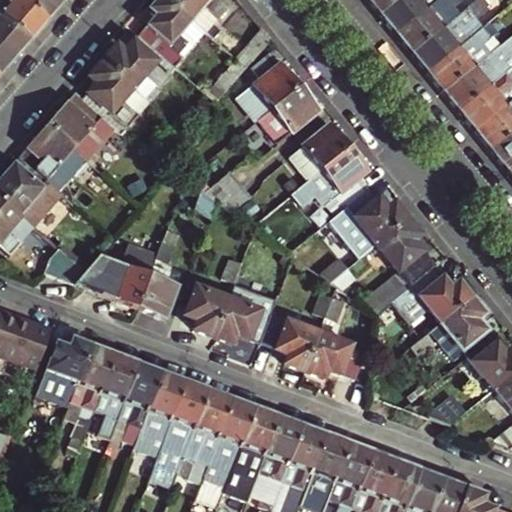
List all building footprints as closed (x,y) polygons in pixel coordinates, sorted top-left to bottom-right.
[(22,0),(0,0),(0,13),(31,41),(48,22),(22,0)] [(65,3),(61,0),(22,0),(48,22),(65,3)] [(180,40),(194,23),(166,0),(157,0),(148,11),(155,16),(138,36),(175,67),(176,69),(185,59),(180,55),(188,46),(180,40)] [(221,0),(166,0),(194,23),(237,60),(245,49),(215,24),(230,7),(221,0)] [(365,0),(379,16),(397,0),(365,0)] [(397,0),(379,16),(394,35),(438,0),(397,0)] [(438,0),(394,35),(411,56),(458,17),(450,8),(457,0),(438,0)] [(478,0),(458,17),(411,56),(416,62),(426,74),(472,36),(465,26),(488,7),(482,0),(478,0)] [(488,7),(465,26),(472,36),(486,24),(496,16),(488,7)] [(31,41),(0,13),(0,46),(15,60),(31,41)] [(472,36),(426,74),(442,94),(497,49),(488,38),(493,33),(486,24),(472,36)] [(238,61),(247,68),(270,41),(260,29),(245,49),(237,60),(238,61)] [(103,63),(133,89),(147,73),(160,85),(175,67),(138,36),(123,53),(117,48),(103,63)] [(442,94),(458,113),(504,76),(511,69),(511,68),(505,59),(511,52),(511,36),(511,37),(497,49),(442,94)] [(0,77),(11,65),(15,60),(0,46),(0,77)] [(258,122),(264,117),(299,88),(280,65),(286,60),(277,49),(251,69),(260,81),(238,98),(258,122)] [(238,61),(208,96),(215,103),(247,68),(238,61)] [(96,84),(80,103),(101,120),(119,136),(149,103),(133,89),(103,63),(89,78),(96,84)] [(511,85),(504,76),(458,113),(474,132),(506,106),(499,97),(511,85)] [(318,111),(299,88),(264,117),(267,120),(265,122),(277,138),(286,131),(289,135),(318,111)] [(80,103),(73,97),(47,127),(79,155),(83,151),(77,147),(101,120),(80,103)] [(511,101),(506,106),(474,132),(489,151),(511,132),(511,101)] [(288,159),(307,183),(348,149),(329,126),(288,159)] [(47,127),(20,158),(47,182),(70,155),(75,159),(79,155),(47,127)] [(511,132),(489,151),(496,160),(505,171),(511,164),(511,132)] [(367,173),(348,149),(307,183),(288,198),(295,207),(318,187),(315,184),(320,180),(344,210),(370,189),(361,178),(367,173)] [(95,152),(86,161),(102,175),(110,165),(95,152)] [(184,183),(216,206),(239,187),(214,157),(183,182),(184,183)] [(102,175),(86,161),(78,171),(93,185),(102,175)] [(14,165),(0,180),(0,199),(34,229),(58,250),(66,256),(74,246),(43,219),(57,203),(14,165)] [(249,200),(239,187),(216,206),(217,206),(230,215),(249,200)] [(370,189),(344,210),(374,247),(407,220),(385,193),(378,199),(370,189)] [(34,229),(0,199),(0,248),(9,257),(34,229)] [(379,251),(410,289),(435,269),(420,251),(427,245),(407,220),(374,247),(328,285),(335,290),(339,293),(370,268),(365,261),(379,251)] [(165,234),(154,263),(136,312),(164,322),(177,288),(174,286),(180,270),(167,265),(177,238),(165,234)] [(66,256),(58,250),(38,275),(73,288),(85,273),(66,256)] [(121,262),(101,255),(85,273),(73,288),(136,312),(154,263),(125,251),(121,262)] [(219,280),(231,284),(239,265),(227,260),(219,280)] [(251,269),(239,265),(231,284),(244,289),(251,269)] [(451,289),(435,269),(410,289),(389,306),(406,327),(427,310),(439,325),(471,298),(458,283),(451,289)] [(223,292),(221,299),(194,289),(183,318),(195,323),(191,332),(210,339),(228,294),(223,292)] [(257,346),(268,317),(231,302),(233,296),(228,294),(210,339),(231,347),(235,338),(257,346)] [(323,321),(330,301),(319,296),(311,317),(323,321)] [(485,315),(471,298),(439,325),(428,334),(451,362),(463,353),(461,350),(485,331),(477,322),(485,315)] [(323,321),(320,329),(302,373),(323,381),(326,373),(352,382),(363,353),(323,338),(326,332),(332,334),(343,306),(330,301),(323,321)] [(0,311),(0,318),(32,330),(34,325),(0,311)] [(0,358),(36,372),(51,332),(34,325),(32,330),(0,318),(0,358)] [(313,327),(310,333),(283,323),(273,352),(285,357),(282,366),(302,373),(320,329),(313,327)] [(425,336),(407,351),(416,362),(433,347),(425,336)] [(504,355),(490,337),(466,357),(489,386),(483,391),(487,396),(511,375),(511,349),(504,355)] [(91,346),(71,339),(67,348),(55,344),(39,385),(72,398),(76,386),(91,346)] [(83,442),(94,413),(112,365),(115,355),(91,346),(76,386),(84,389),(77,407),(81,408),(70,438),(83,442)] [(112,365),(94,413),(104,417),(97,438),(109,442),(114,430),(116,422),(138,364),(130,361),(115,355),(112,365)] [(134,447),(140,431),(162,373),(138,364),(116,422),(128,426),(122,443),(134,447)] [(162,373),(140,431),(152,436),(141,465),(152,469),(159,450),(185,382),(162,373)] [(511,375),(487,396),(491,401),(497,396),(511,415),(511,375)] [(185,382),(159,450),(170,455),(163,474),(175,478),(187,449),(194,430),(209,391),(185,382)] [(76,386),(72,398),(69,404),(77,407),(84,389),(76,386)] [(209,391),(194,430),(202,433),(195,452),(201,454),(210,458),(232,400),(209,391)] [(425,421),(446,429),(465,414),(453,398),(425,421)] [(232,400),(210,458),(207,467),(218,471),(211,488),(223,492),(231,471),(240,448),(255,408),(232,400)] [(256,475),(263,456),(278,417),(255,408),(240,448),(251,452),(242,475),(233,500),(245,504),(256,475)] [(281,484),(288,465),(303,426),(291,422),(278,417),(263,456),(273,460),(266,478),(281,484)] [(303,426),(288,465),(297,469),(290,487),(304,492),(311,474),(326,435),(303,426)] [(195,452),(202,433),(194,430),(187,449),(195,452)] [(326,435),(311,474),(320,478),(313,496),(327,501),(334,483),(349,444),(326,435)] [(349,444),(334,483),(343,486),(336,505),(350,510),(356,492),(371,452),(349,444)] [(240,448),(231,471),(242,475),(251,452),(240,448)] [(371,452),(356,492),(366,495),(359,511),(376,511),(380,501),(395,462),(371,452)] [(198,464),(207,467),(210,458),(201,454),(198,464)] [(266,478),(273,460),(263,456),(256,475),(266,478)] [(195,462),(187,483),(199,487),(207,467),(198,464),(195,462)] [(404,511),(420,471),(395,462),(380,501),(390,505),(387,511),(404,511)] [(290,487),(297,469),(288,465),(281,484),(290,487)] [(420,471),(404,511),(430,511),(443,480),(420,471)] [(458,511),(467,489),(443,480),(430,511),(458,511)] [(327,501),(336,505),(343,486),(334,483),(327,501)] [(265,489),(258,509),(265,511),(269,511),(277,494),(265,489)] [(485,496),(467,489),(458,511),(501,511),(482,505),(485,496)] [(356,492),(350,510),(355,511),(359,511),(366,495),(356,492)] [(288,498),(282,511),(296,511),(301,502),(288,498)] [(376,511),(387,511),(390,505),(380,501),(376,511)]
